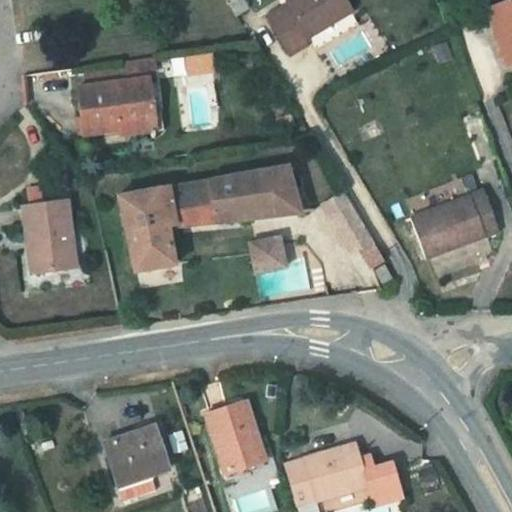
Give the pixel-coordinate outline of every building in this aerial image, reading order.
[(286,48),(302,40),(300,33),(352,9),(347,0),(291,0),(268,13),(286,48)] [(511,0),(501,0),(480,9),(501,63),(511,57),(511,0)] [(201,46),(176,50),(179,68),(204,64),(201,46)] [(113,61),(114,67),(146,62),(145,55),(113,61)] [(146,62),(114,67),(116,80),(141,76),(148,75),(146,62)] [(75,73),(77,86),(116,80),(114,67),(75,73)] [(73,135),(109,130),(108,122),(141,118),(142,131),(155,129),(152,107),(145,107),(141,76),(116,80),(77,86),(67,87),(69,106),(70,111),(73,135)] [(415,146),(429,141),(439,167),(470,157),(455,117),(410,132),(415,146)] [(110,136),(142,131),(141,118),(108,122),(109,130),(110,136)] [(119,191),(107,193),(120,269),(160,264),(157,232),(318,209),(305,168),(212,179),(119,191)] [(473,189),(411,212),(426,254),(489,231),(473,189)] [(368,233),(344,194),(322,208),(346,248),(368,233)] [(25,272),(65,267),(55,202),(10,208),(14,241),(20,240),(25,272)] [(251,270),(282,266),(282,260),(280,245),(248,250),(251,270)] [(385,266),(375,271),(383,286),(393,281),(385,266)] [(248,396),(203,411),(224,472),(269,457),(248,396)] [(115,479),(160,461),(145,422),(99,437),(115,479)] [(357,437),(288,460),(301,498),(370,475),(373,485),(385,481),(380,466),(372,469),(368,470),(365,463),(357,437)]
